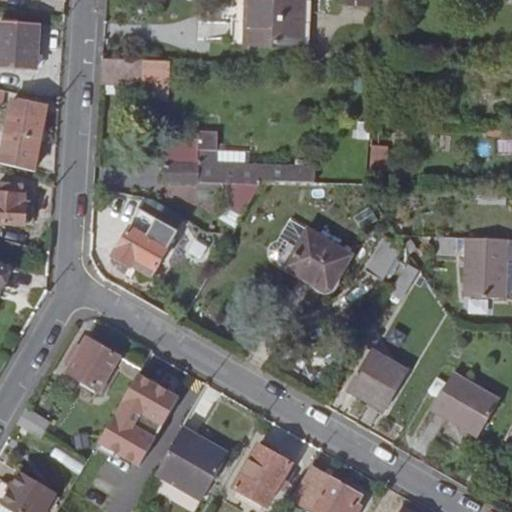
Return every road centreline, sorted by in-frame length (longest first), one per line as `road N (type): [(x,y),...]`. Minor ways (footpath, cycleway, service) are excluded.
road 1 (residential): [(457,511),(69,288)]
road 2 (residential): [(69,288),(86,0)]
road 3 (residential): [(0,408),(69,288)]
